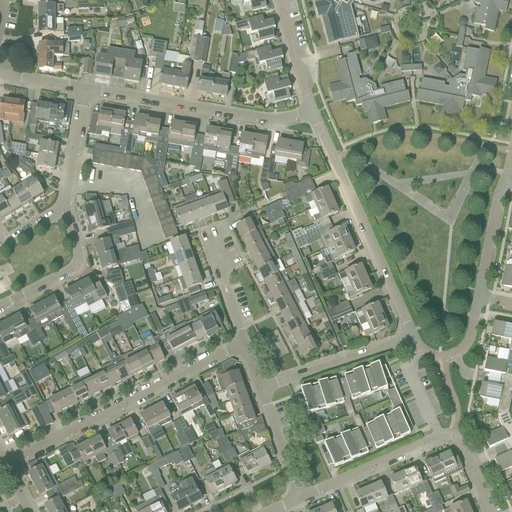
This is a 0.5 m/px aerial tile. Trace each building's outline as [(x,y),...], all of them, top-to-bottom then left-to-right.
[(137,13),(149,8),(146,0),(136,0),(133,1),(137,13)] [(231,0),(232,1),(236,0),(241,0),(243,5),(241,5),(243,14),(251,12),(266,9),(264,0),(231,0)] [(320,0),(315,2),(313,2),(317,18),(319,18),(320,17),(323,25),(328,46),(358,38),(351,9),(351,7),(351,6),(354,1),(356,0),(320,0)] [(471,0),(475,4),(480,5),(479,10),(477,9),(474,25),(484,27),(483,31),(492,32),(497,11),(502,12),(504,4),(507,5),(508,0),(471,0)] [(105,10),(105,2),(77,1),(77,10),(105,10)] [(186,13),(187,5),(175,3),(174,11),(186,13)] [(54,6),(39,6),(39,13),(38,14),(38,18),(39,19),(39,20),(54,20),(54,13),(63,13),(63,14),(64,14),(64,6),(63,6),(54,6)] [(247,21),(235,25),(237,32),(250,29),(252,36),(257,34),(259,43),(264,41),(274,39),(272,30),(275,29),(273,21),(264,24),(262,17),(253,20),(247,21)] [(125,25),(134,22),(133,18),(124,20),(124,18),(116,20),(118,29),(125,28),(125,25)] [(458,20),(457,24),(459,27),(463,27),(466,25),(466,22),(464,19),(461,18),(458,20)] [(54,26),(54,20),(39,20),(39,34),(54,34),(54,33),(63,33),(63,34),(64,34),(64,26),(63,26),(54,26)] [(197,63),(203,23),(197,22),(196,32),(194,32),(189,58),(178,56),(173,88),(186,91),(191,62),(197,63)] [(201,39),(204,23),(203,23),(197,63),(204,65),(209,41),(201,39)] [(389,27),(379,29),(380,35),(390,33),(389,27)] [(462,48),(466,28),(460,27),(456,47),(462,48)] [(221,38),(231,36),(229,29),(223,30),(222,35),(221,38)] [(364,40),(358,41),(360,51),(366,49),(364,40)] [(164,58),(166,44),(152,41),(149,58),(156,60),(156,56),(164,58)] [(36,48),(36,51),(38,52),(39,52),(39,57),(53,56),(53,57),(62,57),(62,45),(53,45),(39,45),(39,47),(38,47),(36,48)] [(240,56),(238,63),(254,59),(256,67),(258,75),(267,73),(272,72),(282,69),(280,61),(283,60),(281,52),(272,54),(270,48),(261,50),(260,50),(240,56)] [(121,52),(121,51),(107,49),(106,58),(98,57),(95,77),(110,79),(112,67),(118,68),(121,52)] [(479,49),(479,51),(467,49),(463,72),(466,72),(465,77),(459,76),(450,82),(449,88),(444,87),(445,84),(422,80),(420,92),(417,91),(415,101),(443,106),(440,119),(457,122),(459,109),(463,110),(464,101),(470,102),(471,97),(480,98),(480,95),(493,97),(496,81),(484,79),(489,51),(479,49)] [(133,62),(135,53),(121,51),(121,52),(118,68),(126,69),(124,81),(138,84),(142,64),(133,62)] [(359,77),(361,77),(355,54),(347,56),(347,59),(336,62),(341,84),(329,87),(333,103),(345,100),(346,103),(354,101),(355,107),(361,106),(363,113),(367,112),(370,125),(386,121),(383,108),(410,101),(408,93),(406,93),(403,82),(380,88),(381,90),(377,91),(375,86),(365,80),(360,81),(359,77)] [(238,61),(237,56),(231,55),(231,60),(230,59),(228,73),(236,75),(238,61)] [(53,66),(53,57),(53,56),(39,57),(39,71),(61,71),(61,66),(53,66)] [(173,88),(178,56),(176,64),(163,62),(159,86),(173,88)] [(386,66),(392,68),(394,61),(388,59),(386,66)] [(90,76),(93,61),(85,60),(82,74),(90,76)] [(207,80),(209,68),(202,66),(198,93),(212,95),(214,81),(207,80)] [(226,97),(230,76),(222,74),(221,83),(214,81),(212,95),(226,97)] [(280,84),(278,78),(277,75),(267,77),(268,81),(263,82),(267,96),(265,96),(267,104),(275,102),(275,103),(290,100),(287,91),(291,90),(289,82),(280,84)] [(0,121),(9,123),(12,101),(1,100),(0,106),(0,121)] [(23,118),(25,103),(12,101),(9,123),(23,126),(24,118),(23,118)] [(49,122),(51,107),(37,105),(37,110),(31,109),(28,127),(36,127),(37,122),(48,124),(48,122),(49,122)] [(63,112),(64,109),(51,107),(49,122),(55,123),(54,126),(68,129),(71,114),(63,112)] [(97,132),(109,134),(113,114),(101,112),(101,111),(100,111),(100,116),(92,114),(88,135),(97,137),(97,132)] [(124,115),(124,116),(113,114),(109,134),(110,131),(122,133),(125,115),(124,115)] [(128,131),(127,138),(132,139),(130,150),(132,150),(133,141),(136,141),(137,138),(138,138),(144,139),(148,120),(137,118),(137,117),(136,117),(135,123),(134,127),(133,132),(128,131)] [(144,139),(144,143),(151,144),(152,136),(158,137),(159,131),(159,128),(160,122),(159,121),(159,122),(148,120),(144,139)] [(171,123),(169,139),(168,145),(180,147),(183,126),(172,124),(172,123),(171,123)] [(195,128),(183,126),(180,147),(192,149),(196,127),(195,127),(195,128)] [(208,130),(208,129),(207,129),(203,151),(197,150),(194,168),(200,169),(203,152),(215,154),(219,132),(208,130)] [(219,132),(215,154),(223,156),(223,154),(227,155),(228,155),(233,156),(234,148),(229,147),(230,143),(231,134),(231,133),(230,134),(219,132)] [(243,136),(242,135),(238,157),(238,158),(250,160),(253,138),(243,136)] [(38,137),(37,146),(40,147),(38,155),(55,158),(57,145),(49,144),(50,138),(38,137)] [(124,156),(127,138),(121,137),(119,149),(118,155),(124,156)] [(127,138),(124,156),(125,156),(129,157),(130,150),(132,139),(127,138)] [(266,140),(253,138),(250,160),(258,162),(258,159),(263,159),(267,140),(266,140)] [(276,157),(287,159),(290,144),(278,142),(275,158),(276,158),(276,157)] [(25,156),(26,146),(10,143),(13,163),(11,164),(12,164),(16,162),(21,158),(25,156)] [(154,156),(153,161),(155,161),(159,162),(160,155),(162,144),(156,143),(156,145),(154,156)] [(290,144),(287,159),(296,161),(302,162),(301,169),(306,170),(309,152),(302,151),(303,146),(302,146),(290,144)] [(106,153),(113,154),(118,155),(119,149),(107,147),(106,153)] [(194,168),(197,150),(192,149),(189,167),(194,168)] [(98,165),(100,152),(94,151),(92,164),(98,165)] [(104,166),(106,153),(100,152),(98,165),(104,166)] [(110,168),(113,154),(106,153),(104,166),(110,168)] [(55,158),(38,155),(36,168),(53,171),(54,165),(57,164),(57,160),(55,158)] [(125,156),(124,156),(118,155),(116,169),(123,170),(125,156)] [(228,155),(227,155),(223,177),(229,178),(233,156),(228,155)] [(238,158),(238,157),(233,156),(229,178),(234,179),(238,158)] [(135,172),(137,158),(133,157),(133,158),(131,158),(129,171),(135,172)] [(30,170),(33,166),(21,158),(16,162),(19,163),(30,170)] [(141,159),(137,158),(135,172),(140,173),(141,174),(143,159),(141,159)] [(150,160),(150,161),(143,159),(141,174),(143,181),(156,177),(156,176),(156,173),(156,172),(155,161),(153,161),(150,160)] [(260,179),(259,183),(263,193),(269,190),(266,181),(265,181),(268,162),(263,161),(262,168),(260,179)] [(30,170),(19,163),(16,162),(12,164),(16,168),(27,175),(30,170)] [(268,162),(265,181),(276,182),(277,177),(272,176),(274,163),(268,162)] [(4,179),(11,175),(7,170),(1,174),(4,179)] [(156,173),(156,176),(156,177),(158,183),(160,188),(161,189),(168,187),(163,173),(156,173)] [(146,187),(158,183),(156,177),(143,181),(146,187)] [(34,179),(23,186),(33,203),(44,196),(42,194),(34,179)] [(290,184),(283,187),(285,193),(285,194),(287,199),(303,191),(313,187),(310,179),(296,186),(290,184)] [(234,204),(231,194),(226,181),(217,184),(221,196),(210,200),(209,196),(208,196),(214,215),(227,210),(226,207),(234,204)] [(148,193),(160,188),(158,183),(146,187),(148,193)] [(22,209),(33,203),(23,186),(12,193),(22,209)] [(9,187),(0,192),(0,196),(2,199),(11,215),(22,209),(12,193),(9,187)] [(163,195),(161,189),(160,188),(148,193),(150,199),(163,195)] [(307,198),(303,200),(306,205),(310,203),(313,210),(315,209),(332,201),(327,189),(318,193),(316,194),(307,198)] [(303,200),(307,198),(303,191),(287,199),(277,203),(280,209),(280,211),(290,206),(289,204),(303,198),(303,200)] [(152,205),(165,201),(163,195),(150,199),(152,205)] [(11,215),(1,199),(0,196),(0,219),(3,217),(4,220),(11,215)] [(86,214),(88,221),(106,215),(102,202),(98,204),(96,196),(85,196),(88,207),(84,208),(81,209),(83,214),(86,214)] [(192,223),(203,219),(195,196),(183,200),(185,204),(184,204),(192,223)] [(208,196),(196,200),(195,196),(203,219),(214,215),(208,196)] [(122,211),(129,209),(125,197),(119,199),(122,211)] [(154,211),(167,206),(165,201),(152,205),(154,211)] [(300,229),(291,234),(294,241),(296,241),(320,230),(317,223),(327,218),(337,213),(332,201),(315,209),(313,210),(309,212),(312,218),(315,223),(312,224),(313,226),(301,232),(300,229)] [(268,215),(280,209),(277,203),(265,209),(268,215)] [(180,227),(192,223),(184,204),(173,208),(180,227)] [(156,217),(169,212),(167,206),(154,211),(156,217)] [(158,223),(171,218),(169,212),(156,217),(158,223)] [(90,228),(87,229),(89,234),(91,233),(109,228),(110,234),(119,232),(118,225),(115,226),(112,213),(106,215),(88,221),(90,228)] [(161,229),(173,224),(171,218),(158,223),(161,229)] [(282,219),(284,219),(283,218),(276,222),(280,228),(285,226),(282,219)] [(249,222),(236,228),(242,240),(261,230),(255,219),(249,222)] [(119,232),(133,228),(132,222),(118,225),(119,232)] [(163,235),(175,230),(173,224),(161,229),(163,235)] [(320,230),(296,241),(299,249),(308,245),(306,242),(318,236),(319,239),(321,238),(326,250),(349,240),(344,228),(330,234),(326,227),(320,230)] [(121,238),(135,234),(133,228),(119,232),(121,238)] [(165,241),(178,236),(175,230),(163,235),(165,241)] [(259,231),(261,230),(242,240),(248,250),(265,242),(259,231)] [(108,241),(95,245),(99,258),(112,254),(125,250),(123,244),(119,245),(118,239),(121,238),(119,232),(110,234),(112,240),(108,241)] [(286,244),(292,242),(289,234),(283,237),(286,244)] [(173,255),(189,250),(184,238),(169,244),(173,255)] [(331,262),(354,252),(349,240),(326,250),(331,262)] [(253,261),(270,252),(265,242),(248,250),(253,261)] [(291,255),(297,252),(292,242),(286,244),(291,255)] [(112,254),(99,258),(102,271),(104,270),(116,267),(118,266),(122,265),(130,263),(128,258),(126,250),(127,250),(125,250),(112,254)] [(173,269),(193,262),(189,250),(173,255),(173,256),(166,258),(168,264),(171,263),(173,269)] [(149,264),(146,253),(145,252),(140,254),(143,266),(145,266),(149,264)] [(271,265),(276,263),(270,252),(253,261),(259,271),(271,265)] [(296,266),(302,263),(297,252),(291,255),(296,266)] [(505,267),(502,283),(504,283),(503,287),(511,289),(511,261),(510,261),(506,264),(505,267)] [(181,279),(197,273),(193,262),(173,269),(178,267),(181,279)] [(301,277),(307,274),(302,263),(296,266),(289,269),(290,273),(298,269),(301,277)] [(152,268),(151,269),(149,264),(145,266),(143,266),(144,270),(146,269),(148,278),(154,275),(152,268)] [(282,272),(277,275),(271,265),(259,271),(264,282),(283,273),(282,272)] [(320,276),(333,270),(330,265),(318,270),(320,276)] [(349,286),(366,278),(361,266),(348,272),(347,270),(337,275),(340,282),(346,280),(349,286)] [(323,281),(335,276),(333,270),(320,276),(323,281)] [(122,278),(121,278),(119,272),(106,276),(104,281),(112,285),(115,286),(121,285),(123,284),(122,278)] [(181,279),(178,280),(183,292),(188,290),(197,287),(201,285),(197,273),(181,279)] [(279,281),(285,278),(283,273),(264,282),(269,293),(282,286),(279,281)] [(306,288),(312,285),(307,274),(301,277),(306,288)] [(151,285),(157,283),(154,275),(148,278),(151,285)] [(356,297),(371,290),(366,278),(349,286),(352,293),(346,295),(349,302),(357,298),(356,297)] [(76,284),(75,285),(76,287),(86,305),(88,309),(107,299),(100,286),(93,290),(88,280),(82,283),(82,282),(76,285),(76,284)] [(123,284),(121,285),(126,298),(134,295),(130,282),(123,284)] [(275,303),(293,294),(288,283),(282,286),(269,293),(275,303)] [(115,286),(112,285),(119,304),(127,302),(126,299),(126,298),(121,285),(115,286)] [(309,294),(315,292),(312,285),(306,288),(309,294)] [(74,311),(86,305),(76,287),(64,293),(74,311)] [(281,314),(298,305),(299,305),(293,294),(275,303),(281,314)] [(134,296),(126,299),(127,302),(130,309),(138,307),(134,296)] [(158,306),(172,302),(170,296),(157,301),(158,306)] [(191,307),(204,303),(201,296),(188,301),(190,307),(191,307)] [(54,299),(42,305),(49,318),(51,323),(63,317),(58,307),(54,299)] [(315,310),(321,307),(318,300),(312,303),(315,310)] [(191,307),(190,307),(188,301),(176,305),(178,310),(178,311),(181,316),(193,312),(191,307)] [(336,314),(350,308),(347,303),(326,312),(328,318),(336,314)] [(34,318),(28,321),(40,344),(40,343),(39,342),(45,339),(39,329),(51,323),(49,318),(42,305),(30,311),(34,318)] [(178,311),(178,310),(176,305),(163,309),(166,315),(178,311)] [(303,316),(304,316),(298,305),(281,314),(286,325),(303,316)] [(362,309),(355,313),(361,326),(366,324),(383,316),(377,305),(363,311),(362,309)] [(321,307),(315,310),(318,316),(324,314),(321,307)] [(111,321),(107,313),(102,315),(98,308),(91,312),(99,327),(111,321)] [(339,320),(352,314),(350,308),(336,314),(328,318),(332,327),(340,323),(339,320)] [(202,323),(200,324),(207,337),(208,338),(213,336),(213,334),(218,332),(223,329),(221,325),(214,311),(208,314),(211,319),(202,323)] [(75,313),(70,315),(78,332),(82,339),(87,336),(84,330),(77,317),(75,313)] [(121,330),(132,325),(126,313),(116,319),(117,322),(120,328),(121,330)] [(72,335),(78,332),(70,315),(63,319),(72,335)] [(301,323),(306,321),(303,316),(286,325),(292,335),(304,329),(301,323)] [(366,338),(388,329),(383,316),(366,324),(369,331),(363,333),(366,338)] [(40,344),(28,321),(23,324),(19,317),(7,323),(14,336),(17,342),(26,337),(32,348),(40,344)] [(207,337),(200,324),(197,319),(186,325),(185,323),(195,343),(197,344),(201,342),(202,340),(207,337)] [(511,351),(511,319),(511,320),(510,326),(493,323),(491,336),(511,340),(509,351),(511,351)] [(121,330),(120,328),(117,322),(111,325),(113,330),(116,329),(117,332),(121,330)] [(328,322),(322,325),(325,332),(331,329),(328,322)] [(2,342),(14,336),(7,323),(0,326),(0,350),(5,360),(10,357),(2,342)] [(184,349),(195,343),(185,323),(174,329),(172,325),(184,349)] [(173,355),(184,349),(172,325),(161,331),(156,333),(162,344),(166,341),(173,355)] [(103,340),(111,335),(106,327),(96,334),(100,342),(111,364),(111,363),(121,382),(132,377),(122,357),(121,358),(120,356),(115,359),(113,354),(111,356),(103,340)] [(314,337),(310,339),(304,329),(292,335),(297,346),(314,337)] [(330,343),(336,340),(331,329),(325,332),(330,343)] [(90,348),(100,342),(96,334),(86,339),(90,348)] [(348,346),(344,337),(343,335),(337,338),(342,349),(348,346)] [(164,361),(160,352),(152,336),(141,342),(153,366),(164,361)] [(307,354),(320,348),(314,337),(297,346),(303,357),(307,354)] [(90,348),(86,339),(76,345),(78,351),(82,348),(88,345),(90,348)] [(142,372),(153,366),(141,342),(140,342),(143,347),(132,352),(142,372)] [(76,345),(69,349),(72,355),(78,351),(76,345)] [(511,383),(511,351),(509,351),(506,362),(486,359),(484,372),(501,375),(500,381),(511,383)] [(68,357),(65,352),(55,358),(58,363),(68,357)] [(132,377),(142,372),(132,352),(122,357),(132,377)] [(5,360),(0,362),(0,364),(2,368),(8,365),(10,369),(15,366),(14,365),(13,363),(10,357),(5,360)] [(51,367),(58,363),(55,358),(48,362),(51,367)] [(110,387),(121,382),(111,363),(111,364),(101,369),(110,387)] [(35,385),(50,376),(43,365),(28,374),(35,385)] [(305,406),(308,415),(344,403),(343,401),(348,399),(351,398),(352,401),(387,389),(384,380),(389,378),(389,379),(390,378),(385,367),(384,367),(384,368),(380,369),(380,368),(379,365),(372,367),(372,366),(361,370),(355,372),(344,376),(345,379),(337,382),(335,378),(324,382),(319,384),(318,384),(307,388),(301,390),(302,393),(301,393),(302,395),(298,396),(298,395),(296,396),(301,407),(305,406)] [(237,373),(235,374),(233,368),(216,374),(218,380),(222,379),(226,391),(241,385),(237,373)] [(99,393),(110,387),(101,369),(100,369),(103,374),(97,377),(95,374),(91,376),(99,393)] [(91,376),(90,374),(79,380),(88,398),(99,393),(91,376)] [(78,378),(68,383),(71,390),(78,403),(88,398),(79,380),(78,378)] [(508,414),(511,393),(511,383),(500,381),(499,387),(482,384),(479,397),(499,401),(496,415),(508,414)] [(5,397),(12,394),(7,384),(0,387),(0,400),(6,398),(5,397)] [(17,398),(35,389),(32,384),(14,393),(17,398)] [(207,398),(213,395),(207,384),(201,387),(207,398)] [(230,402),(246,397),(241,385),(226,391),(230,402)] [(194,389),(183,394),(192,412),(203,406),(203,405),(196,392),(194,388),(194,389)] [(20,404),(38,396),(35,389),(17,398),(20,404)] [(394,410),(402,406),(395,389),(386,393),(394,410)] [(67,409),(78,403),(71,390),(60,396),(67,409)] [(183,394),(172,400),(177,409),(181,417),(186,415),(192,412),(183,394)] [(216,403),(214,397),(213,395),(207,398),(211,405),(216,403)] [(56,414),(67,409),(60,396),(49,401),(56,414)] [(234,414),(250,408),(246,397),(230,402),(234,414)] [(209,405),(213,412),(219,410),(216,403),(211,405),(210,406),(209,405)] [(53,424),(48,415),(43,405),(31,411),(41,430),(53,424)] [(171,422),(167,414),(162,405),(151,411),(160,428),(171,422)] [(209,405),(204,408),(209,418),(214,416),(213,412),(209,405)] [(20,417),(15,407),(14,406),(8,409),(0,413),(0,419),(3,426),(22,416),(20,417)] [(250,422),(254,421),(250,408),(234,414),(230,416),(236,433),(239,432),(252,428),(250,422)] [(151,411),(140,416),(145,425),(148,432),(148,433),(149,436),(150,436),(154,434),(161,431),(160,428),(151,411)] [(357,458),(368,454),(366,450),(374,446),(376,450),(387,445),(392,442),(392,443),(403,438),(403,437),(409,435),(408,432),(408,430),(411,429),(411,430),(413,429),(407,417),(407,418),(403,420),(399,411),(365,426),(366,428),(364,430),(358,432),(357,429),(323,444),(327,453),(323,455),(328,467),(329,466),(329,465),(332,464),(333,465),(334,468),(340,465),(341,466),(352,461),(357,458)] [(507,448),(511,445),(511,422),(508,414),(496,415),(502,429),(483,437),(489,449),(505,442),(507,448)] [(28,427),(24,418),(22,416),(3,426),(9,437),(28,427)] [(189,428),(187,429),(181,419),(177,422),(189,446),(197,442),(189,428)] [(321,435),(325,433),(319,421),(307,426),(316,445),(323,441),(321,435)] [(138,437),(135,430),(130,422),(119,427),(127,443),(138,437)] [(182,449),(189,446),(177,422),(172,424),(177,435),(175,437),(180,447),(179,448),(180,450),(180,451),(182,449)] [(127,443),(119,427),(108,433),(118,453),(121,451),(129,447),(127,443)] [(252,428),(239,432),(241,438),(244,443),(252,438),(250,434),(254,433),(252,427),(252,428)] [(218,434),(217,432),(209,436),(213,444),(216,443),(222,455),(227,452),(221,439),(220,439),(218,434)] [(162,460),(150,436),(149,436),(145,438),(150,449),(153,454),(157,463),(162,460)] [(228,453),(232,451),(226,437),(220,439),(221,439),(227,452),(228,453)] [(106,453),(103,447),(98,438),(87,444),(94,457),(98,464),(106,460),(102,454),(106,453)] [(145,438),(140,441),(145,451),(150,449),(145,438)] [(262,452),(251,457),(259,471),(270,465),(268,461),(275,458),(270,443),(260,448),(262,452)] [(77,450),(69,454),(75,465),(80,462),(83,469),(88,466),(89,464),(87,461),(94,457),(87,444),(76,450),(77,450)] [(511,445),(507,448),(510,454),(494,461),(499,473),(511,467),(511,445)] [(75,465),(69,454),(65,446),(57,450),(67,469),(75,465)] [(187,447),(183,449),(189,462),(194,460),(187,447)] [(184,465),(189,462),(182,449),(180,451),(180,450),(177,452),(184,465)] [(251,457),(249,452),(237,458),(247,477),(259,471),(251,457)] [(119,466),(124,464),(118,453),(113,455),(119,466)] [(443,454),(436,457),(444,474),(446,479),(456,474),(455,472),(457,472),(461,470),(462,469),(456,456),(451,458),(449,454),(444,456),(443,454)] [(114,469),(119,466),(113,455),(108,458),(114,469)] [(446,479),(444,474),(436,457),(424,462),(433,484),(446,479)] [(169,466),(169,465),(166,458),(162,460),(157,463),(147,468),(154,480),(159,477),(160,477),(157,472),(169,466)] [(52,476),(49,470),(45,461),(37,465),(35,462),(28,465),(32,472),(29,473),(29,474),(28,474),(34,486),(52,476)] [(236,483),(227,467),(226,465),(214,471),(224,489),(236,483)] [(224,489),(214,471),(213,469),(202,475),(213,495),(224,489)] [(432,495),(425,481),(421,483),(415,469),(403,474),(409,489),(413,497),(424,492),(427,497),(432,495)] [(397,494),(409,489),(403,474),(391,480),(397,494)] [(54,485),(56,484),(52,476),(34,486),(40,497),(56,488),(54,485)] [(159,490),(164,487),(159,477),(154,480),(158,489),(159,489),(159,490)] [(77,484),(74,478),(58,487),(61,493),(77,484)] [(201,501),(197,492),(191,481),(180,487),(190,507),(201,501)] [(63,498),(84,488),(81,482),(77,484),(61,493),(63,498)] [(120,498),(125,496),(119,483),(114,485),(120,498)] [(115,501),(120,498),(114,485),(108,488),(115,501)] [(398,511),(398,510),(392,496),(386,498),(380,485),(369,490),(375,504),(385,499),(390,509),(390,508),(392,511),(398,511)] [(178,511),(179,511),(190,507),(180,487),(168,493),(178,511)] [(455,500),(469,494),(466,488),(459,491),(457,487),(450,489),(455,500)] [(161,493),(159,490),(159,489),(158,489),(153,492),(155,498),(145,504),(148,511),(163,511),(160,505),(165,502),(161,493)] [(362,509),(375,504),(369,490),(356,495),(362,509)] [(443,505),(438,492),(432,495),(437,507),(443,505)] [(47,511),(61,511),(67,509),(61,498),(45,506),(47,511)] [(469,511),(466,503),(444,511),(469,511)]
